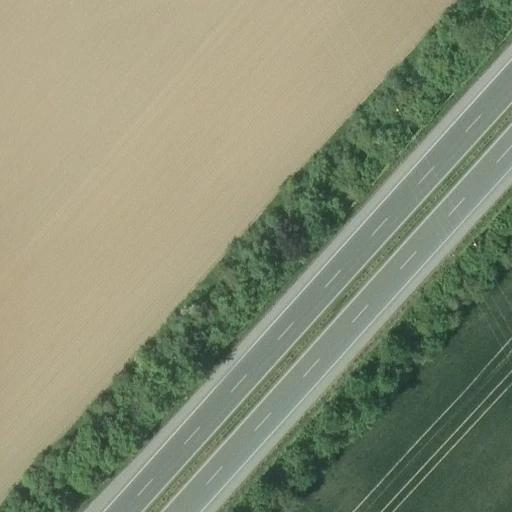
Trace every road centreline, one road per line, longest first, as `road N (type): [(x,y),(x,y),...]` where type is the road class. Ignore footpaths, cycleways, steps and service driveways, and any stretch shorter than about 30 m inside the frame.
road 1 (motorway): [(511,78),(120,511)]
road 2 (motorway): [(180,511),(511,143)]
